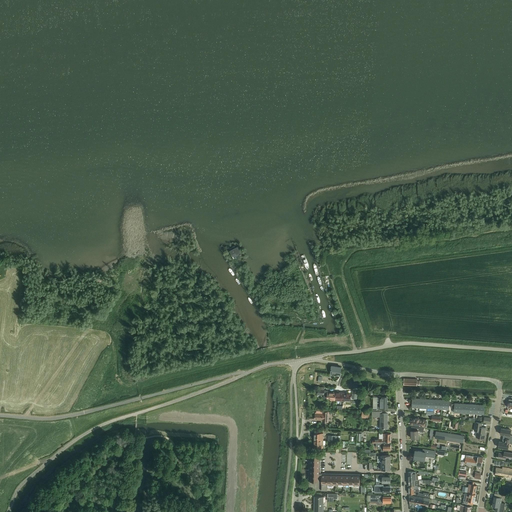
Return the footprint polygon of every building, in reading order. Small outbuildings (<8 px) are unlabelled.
[(229,249),(232,255),(240,251),(237,245),(229,249)] [(340,376),(341,374),(342,367),(332,366),(331,374),(340,376)] [(336,400),(336,392),(329,392),(329,390),(325,390),(324,390),(324,387),(318,387),(318,390),(318,395),(324,395),(324,399),(329,399),(329,398),(331,398),(331,400),(336,400)] [(388,397),(373,397),(373,407),(373,411),(382,411),(382,408),(388,408),(388,401),(387,401),(388,397)] [(434,409),(435,400),(427,399),(427,408),(434,409)] [(442,409),(443,400),(435,400),(434,409),(442,409)] [(462,413),(462,404),(455,403),(455,404),(452,404),(451,408),(455,408),(454,412),(462,413)] [(477,414),(477,405),(470,404),(469,413),(477,414)] [(329,411),(317,411),(317,412),(316,412),(315,419),(323,419),(323,421),(329,422),(329,411)] [(382,413),(382,411),(373,411),(372,411),(372,417),(380,417),(380,428),(388,429),(388,413),(382,413)] [(420,419),(420,418),(416,417),(416,418),(412,418),(411,420),(410,420),(409,422),(411,422),(411,424),(423,426),(425,426),(426,420),(420,419)] [(484,438),(486,428),(482,427),(482,423),(476,422),(474,431),(477,431),(477,437),(484,438)] [(424,432),(424,428),(412,426),(412,431),(411,431),(412,438),(419,438),(419,431),(424,432)] [(503,438),(511,439),(511,436),(510,436),(511,430),(501,428),(500,434),(504,435),(503,438)] [(463,442),(464,436),(437,431),(435,438),(463,442)] [(376,443),(382,443),(387,443),(387,442),(391,442),(391,433),(383,433),(383,441),(382,441),(383,439),(375,439),(375,440),(373,440),(373,443),(376,443)] [(511,443),(511,439),(503,438),(502,442),(499,441),(498,447),(508,449),(509,443),(511,443)] [(382,444),(382,443),(376,443),(376,447),(378,447),(378,449),(382,449),(382,451),(384,451),(384,450),(391,450),(391,444),(382,444)] [(435,457),(436,451),(436,450),(423,448),(423,452),(416,450),(414,459),(425,460),(426,456),(435,457)] [(473,456),(466,454),(465,462),(477,464),(478,459),(473,458),(473,456)] [(478,459),(477,464),(482,465),(483,457),(473,456),(473,458),(478,459)] [(497,468),(496,474),(511,476),(511,468),(503,467),(503,469),(497,468)] [(383,476),(383,475),(376,475),(376,478),(377,478),(376,482),(377,484),(380,484),(380,482),(383,482),(391,482),(391,476),(383,476)] [(476,493),(477,485),(469,484),(469,486),(468,487),(463,486),(462,491),(468,492),(476,493)] [(420,493),(419,486),(414,486),(409,486),(409,494),(415,494),(415,492),(418,492),(418,495),(429,497),(431,498),(431,495),(429,495),(429,493),(424,492),(423,494),(420,493)] [(464,501),(463,504),(468,504),(469,501),(474,502),(475,495),(467,493),(466,501),(464,500),(464,501)] [(501,511),(503,511),(505,503),(501,503),(502,494),(494,493),(492,506),(496,507),(495,511),(499,511),(501,511)] [(392,503),(392,497),(383,496),(383,495),(371,495),(371,501),(377,501),(377,505),(382,505),(382,504),(383,504),(383,503),(392,503)] [(323,511),(324,497),(315,497),(315,511),(323,511)] [(423,506),(424,498),(417,497),(416,504),(423,506)]
